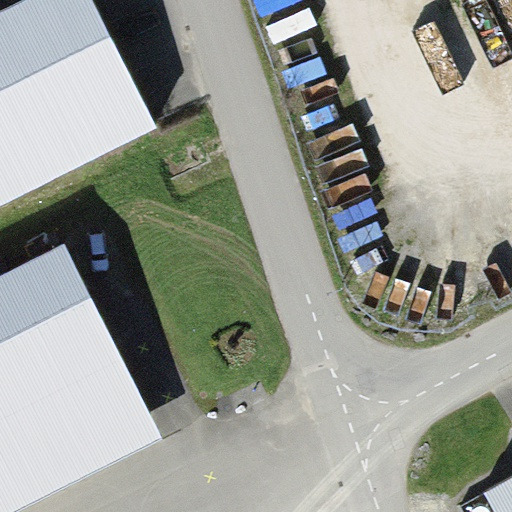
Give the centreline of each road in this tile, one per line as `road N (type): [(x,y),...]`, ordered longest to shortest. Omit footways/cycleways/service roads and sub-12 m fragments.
road 1 (unclassified): [(360,435),(213,0)]
road 2 (residential): [(511,348),(360,435)]
